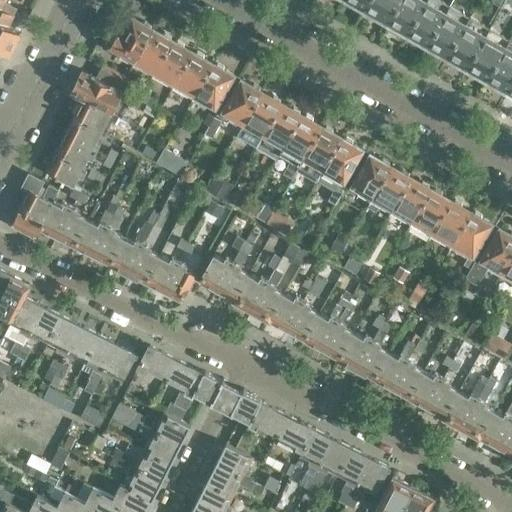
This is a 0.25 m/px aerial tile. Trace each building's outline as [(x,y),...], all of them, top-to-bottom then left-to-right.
[(0,0),(0,8),(15,15),(19,8),(1,0),(0,0)] [(367,0),(364,6),(367,8),(367,13),(371,15),(375,14),(387,21),(399,0),(367,0)] [(399,0),(387,21),(390,23),(391,26),(396,29),(399,28),(407,32),(425,0),(399,0)] [(425,0),(407,32),(410,34),(410,37),(415,41),(419,39),(426,44),(446,9),(449,5),(439,0),(425,0)] [(446,9),(426,44),(430,45),(430,49),(435,52),(439,51),(446,55),(466,21),(469,17),(449,5),(446,9)] [(0,46),(12,53),(23,32),(10,25),(15,15),(0,8),(0,46)] [(126,21),(111,46),(115,49),(114,50),(135,62),(154,28),(153,27),(152,24),(147,21),(143,21),(135,16),(130,24),(126,21)] [(466,21),(446,55),(450,57),(450,61),(455,64),(458,62),(466,67),(486,32),(488,28),(469,17),(466,21)] [(154,28),(135,62),(155,73),(175,39),(173,38),(173,36),(166,32),(163,33),(154,28)] [(486,32),(466,67),(469,69),(470,72),(475,75),(478,74),(485,78),(506,43),(486,32)] [(175,39),(155,73),(175,85),(194,51),(186,46),(185,43),(179,40),(176,40),(175,39)] [(506,43),(485,78),(489,80),(490,83),(495,86),(498,85),(506,90),(511,79),(511,41),(508,39),(506,43)] [(194,51),(175,85),(195,96),(214,62),(206,58),(205,55),(199,51),(197,52),(194,51)] [(214,62),(195,96),(216,109),(233,80),(232,79),(235,75),(226,69),(225,66),(219,63),(217,64),(214,62)] [(102,67),(96,77),(119,90),(125,79),(102,67)] [(83,71),(72,92),(85,99),(112,112),(122,92),(119,90),(96,77),(83,71)] [(237,82),(230,93),(220,110),(244,124),(263,91),(261,91),(262,88),(255,84),(252,85),(239,77),(236,82),(237,82)] [(135,86),(131,93),(141,98),(145,91),(135,86)] [(145,91),(141,98),(150,104),(154,97),(145,91)] [(263,91),(244,124),(264,135),(283,103),(281,102),(281,99),(275,95),(272,97),(263,91)] [(85,99),(76,116),(102,129),(111,112),(112,113),(112,112),(85,99)] [(154,107),(142,101),(139,108),(150,114),(154,107)] [(283,103),(264,135),(284,147),(303,114),(301,113),(301,111),(295,107),(292,108),(283,103)] [(202,133),(212,115),(204,111),(198,120),(202,122),(198,131),(202,133)] [(303,114),(284,147),(281,154),(291,160),(283,173),(291,177),(299,164),(303,158),(304,159),(323,126),(314,121),(314,118),(308,115),(305,116),(303,114)] [(76,116),(66,135),(96,150),(100,142),(97,140),(102,129),(76,116)] [(220,121),(215,117),(205,135),(210,138),(220,121)] [(323,126),(304,159),(298,170),(313,178),(317,170),(322,172),(323,169),(324,170),(343,138),(334,133),(334,130),(328,126),(325,127),(323,126)] [(66,135),(56,154),(86,169),(88,167),(84,165),(89,155),(93,157),(96,150),(66,135)] [(343,138),(324,170),(319,180),(332,187),(326,198),(334,202),(362,153),(361,153),(363,149),(354,144),(353,141),(348,138),(345,139),(343,138)] [(144,141),(139,149),(158,160),(162,152),(144,141)] [(188,161),(165,148),(162,152),(158,160),(157,161),(181,174),(188,161)] [(109,157),(116,161),(120,153),(113,150),(109,157)] [(380,159),(367,151),(365,155),(366,156),(349,185),(372,199),(373,198),(391,165),(389,164),(389,161),(383,158),(380,159)] [(56,154),(48,170),(74,184),(80,173),(83,175),(86,169),(56,154)] [(116,161),(109,157),(106,163),(113,167),(116,161)] [(400,171),(391,165),(373,198),(392,210),(412,177),(410,176),(409,173),(403,169),(400,171)] [(103,186),(106,179),(95,173),(91,180),(103,186)] [(23,187),(29,189),(19,209),(18,208),(12,222),(36,234),(39,228),(53,202),(53,199),(59,188),(49,183),(43,194),(38,192),(44,181),(30,174),(23,187)] [(215,175),(207,188),(225,198),(233,185),(215,175)] [(412,177),(393,210),(413,221),(431,188),(430,187),(430,184),(423,181),(420,182),(412,177)] [(193,187),(178,179),(173,187),(189,196),(193,187)] [(89,218),(75,246),(92,255),(109,223),(127,186),(121,183),(116,195),(113,194),(107,208),(106,208),(98,222),(89,218)] [(80,191),(72,187),(68,195),(76,199),(80,191)] [(431,188),(413,221),(409,228),(428,239),(432,232),(451,199),(442,194),(442,191),(436,188),(433,189),(431,188)] [(87,194),(80,191),(76,199),(83,203),(87,194)] [(241,196),(237,191),(232,191),(228,195),(229,200),(234,203),(239,201),(241,196)] [(220,205),(209,198),(202,210),(214,216),(220,205)] [(255,199),(248,211),(267,222),(274,210),(255,199)] [(451,199),(432,232),(452,244),(471,211),(462,205),(462,203),(456,199),(453,200),(451,199)] [(53,202),(39,228),(57,237),(73,205),(64,201),(63,204),(54,200),(53,202)] [(73,205),(57,237),(75,246),(89,218),(79,213),(81,209),(73,205)] [(109,223),(92,255),(110,264),(125,236),(115,231),(117,227),(116,227),(125,209),(118,205),(109,223)] [(125,236),(110,264),(129,273),(145,242),(160,213),(153,209),(143,227),(141,226),(136,237),(134,241),(125,236)] [(292,220),(274,210),(267,222),(285,232),(292,220)] [(471,211),(452,244),(469,254),(464,263),(470,267),(493,229),(495,224),(482,217),(482,214),(476,211),(473,212),(471,211)] [(145,242),(129,273),(146,282),(161,254),(150,249),(152,245),(167,217),(160,213),(145,242)] [(305,226),(298,239),(309,245),(317,233),(305,226)] [(161,254),(146,282),(164,291),(180,260),(184,251),(188,243),(194,231),(186,227),(172,255),(171,255),(170,259),(161,254)] [(493,229),(470,267),(465,277),(478,284),(489,265),(501,272),(511,252),(511,230),(511,231),(509,232),(500,227),(498,231),(493,229)] [(329,249),(340,255),(348,241),(337,234),(329,249)] [(239,250),(245,240),(237,235),(231,245),(239,250)] [(235,259),(217,291),(234,300),(250,272),(240,267),(242,264),(252,244),(246,240),(235,259)] [(196,246),(188,243),(184,251),(192,254),(196,246)] [(288,244),(282,255),(298,263),(304,252),(288,244)] [(250,272),(234,300),(251,310),(269,278),(275,267),(282,255),(274,251),(261,274),(259,278),(250,272)] [(217,291),(235,259),(226,254),(224,258),(214,252),(203,272),(204,273),(200,281),(217,291)] [(511,252),(501,272),(511,278),(511,252)] [(342,265),(356,272),(362,262),(348,254),(342,265)] [(413,260),(403,254),(397,266),(406,271),(413,260)] [(180,260),(164,291),(182,300),(197,273),(186,267),(188,263),(180,260)] [(0,293),(10,273),(0,267),(0,293)] [(269,278),(251,310),(270,320),(285,292),(275,287),(277,283),(283,272),(275,267),(269,278)] [(0,293),(0,309),(4,312),(13,316),(16,312),(24,295),(30,284),(30,283),(10,273),(0,293)] [(301,283),(308,287),(313,279),(306,275),(301,283)] [(308,287),(315,291),(320,283),(313,279),(308,287)] [(417,302),(427,285),(417,279),(407,296),(417,302)] [(320,312),(305,339),(321,348),(339,317),(352,294),(345,290),(338,302),(336,302),(331,313),(329,316),(320,312)] [(285,292),(270,320),(287,329),(304,298),(296,294),(294,297),(285,292)] [(10,322),(5,332),(18,338),(12,351),(19,354),(28,335),(43,305),(24,295),(16,312),(13,316),(10,322)] [(339,317),(321,348),(340,359),(355,331),(345,325),(347,322),(358,302),(350,297),(339,317)] [(304,298),(287,329),(305,339),(320,312),(310,306),(312,303),(304,298)] [(28,335),(19,354),(27,359),(37,340),(38,336),(48,341),(62,314),(43,305),(28,335)] [(457,311),(449,306),(442,317),(451,322),(457,311)] [(62,314),(48,341),(57,346),(56,349),(65,354),(80,323),(62,314)] [(379,327),(383,319),(377,316),(373,323),(379,327)] [(374,337),(357,368),(374,377),(389,350),(380,345),(381,341),(391,323),(384,320),(374,337)] [(80,323),(65,354),(72,358),(74,359),(75,355),(85,360),(99,333),(80,323)] [(477,326),(472,323),(465,334),(470,337),(477,326)] [(355,331),(340,359),(357,368),(374,337),(366,332),(364,336),(355,331)] [(85,360),(81,367),(92,372),(84,388),(91,392),(102,373),(118,342),(99,333),(85,360)] [(486,345),(505,356),(511,344),(511,343),(493,333),(486,345)] [(427,339),(420,336),(414,346),(421,350),(427,339)] [(389,350),(374,377),(391,387),(408,356),(416,343),(408,339),(401,352),(399,355),(389,350)] [(118,342),(102,373),(109,376),(111,377),(113,374),(121,378),(123,378),(137,352),(118,342)] [(138,366),(140,367),(140,368),(146,371),(148,367),(166,377),(176,357),(164,351),(164,350),(150,343),(138,366)] [(408,356),(391,387),(409,397),(424,370),(415,364),(416,361),(408,356)] [(451,360),(444,356),(440,362),(448,366),(451,360)] [(176,357),(166,377),(186,387),(184,390),(181,388),(174,402),(170,400),(166,410),(181,418),(192,395),(193,395),(194,392),(193,391),(203,370),(190,364),(176,357)] [(55,374),(61,361),(53,358),(45,376),(52,380),(55,374)] [(0,374),(6,377),(8,374),(12,366),(0,359),(0,374)] [(459,364),(451,360),(448,366),(455,370),(459,364)] [(63,378),(69,365),(61,361),(55,374),(63,378)] [(193,391),(194,392),(199,394),(204,397),(211,400),(210,402),(212,403),(213,401),(223,406),(234,384),(224,379),(225,377),(223,376),(222,378),(206,370),(205,370),(203,370),(193,391)] [(424,370),(409,397),(426,406),(443,376),(436,371),(434,375),(424,370)] [(459,389),(444,416),(461,426),(478,395),(488,377),(481,374),(472,391),(471,391),(469,394),(459,389)] [(478,395),(461,426),(478,435),(493,408),(485,403),(486,400),(486,399),(497,379),(490,375),(478,395)] [(443,376),(426,406),(444,416),(459,389),(450,384),(451,380),(443,376)] [(105,384),(98,380),(93,390),(101,394),(105,384)] [(49,384),(42,381),(39,386),(46,390),(49,384)] [(139,387),(130,382),(126,390),(135,395),(139,387)] [(223,406),(231,410),(232,411),(231,413),(233,414),(234,412),(245,417),(244,418),(250,421),(262,398),(245,390),(246,388),(244,387),(243,389),(234,384),(223,406)] [(262,398),(250,421),(248,423),(257,427),(259,423),(278,433),(287,414),(275,407),(262,400),(262,399),(262,398)] [(75,404),(67,399),(63,406),(72,411),(75,404)] [(493,408),(478,435),(496,445),(511,415),(511,400),(506,410),(505,410),(503,414),(493,408)] [(107,411),(88,402),(81,417),(100,426),(107,411)] [(119,402),(115,409),(143,423),(146,415),(119,402)] [(150,437),(145,447),(172,461),(181,442),(150,427),(115,409),(111,417),(146,434),(150,437)] [(154,419),(150,427),(181,442),(191,423),(186,420),(186,421),(164,410),(158,421),(154,419)] [(287,414),(278,433),(297,443),(295,446),(302,450),(316,427),(301,420),(301,421),(287,414)] [(511,415),(496,445),(511,454),(511,415)] [(305,472),(299,484),(307,488),(309,484),(317,467),(333,437),(315,428),(316,427),(302,450),(300,454),(310,460),(309,463),(304,471),(305,472)] [(243,431),(236,446),(246,451),(253,437),(243,431)] [(70,434),(65,444),(73,448),(77,437),(70,434)] [(102,450),(107,439),(98,435),(92,446),(102,450)] [(309,484),(307,488),(315,491),(321,480),(322,481),(327,472),(326,472),(328,468),(338,474),(352,446),(333,437),(317,467),(309,484)] [(227,441),(217,460),(244,474),(248,476),(252,469),(248,467),(254,455),(246,451),(236,446),(231,444),(231,443),(227,441)] [(352,446),(338,474),(347,478),(345,482),(341,490),(343,490),(338,499),(347,503),(351,494),(355,486),(370,456),(352,446)] [(130,452),(120,447),(115,456),(126,461),(130,452)] [(135,456),(131,464),(162,480),(172,461),(145,447),(139,459),(135,456)] [(70,453),(60,448),(52,463),(62,468),(70,453)] [(91,458),(83,453),(78,461),(87,466),(91,458)] [(33,455),(28,464),(46,474),(51,464),(33,455)] [(124,461),(111,455),(108,462),(120,468),(124,461)] [(370,456),(355,486),(365,491),(367,488),(375,493),(383,477),(384,477),(389,466),(370,456)] [(217,460),(208,479),(235,493),(240,482),(262,494),(266,486),(253,479),(248,476),(244,474),(217,460)] [(287,460),(282,470),(290,475),(296,464),(287,460)] [(131,473),(126,484),(151,498),(153,498),(162,480),(131,464),(127,471),(131,473)] [(284,480),(273,474),(266,485),(278,492),(284,480)] [(393,475),(377,507),(374,511),(399,511),(413,485),(393,475)] [(208,479),(198,497),(226,511),(229,511),(233,506),(232,506),(229,504),(235,493),(208,479)] [(121,482),(113,496),(112,499),(121,504),(121,505),(133,511),(143,511),(151,498),(126,484),(121,482)] [(29,499),(0,485),(0,495),(25,508),(29,499)] [(49,498),(58,503),(56,507),(66,511),(65,511),(91,511),(92,511),(94,508),(84,503),(85,500),(57,485),(49,498)] [(93,485),(85,500),(84,503),(94,508),(92,511),(117,511),(121,505),(121,504),(112,499),(113,496),(93,485)] [(413,485),(399,511),(425,511),(428,508),(433,496),(413,485)] [(37,493),(29,510),(31,511),(30,511),(65,511),(66,511),(56,507),(58,503),(37,493)] [(351,494),(347,503),(353,506),(358,497),(351,494)] [(0,511),(30,511),(31,511),(29,510),(0,495),(0,511)] [(226,511),(198,497),(190,511),(226,511)]
